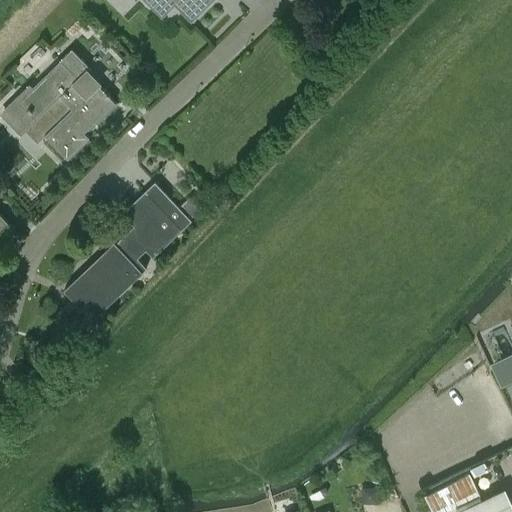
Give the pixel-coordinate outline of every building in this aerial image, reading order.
[(191,17),(208,0),(145,0),(158,12),(169,0),(191,21),(193,20),(191,17)] [(15,96),(2,108),(23,128),(23,129),(24,128),(27,125),(39,137),(41,138),(45,134),(67,157),(89,136),(85,131),(102,115),(105,118),(118,105),(98,85),(95,88),(83,76),(86,73),(90,69),(71,49),(33,86),(19,100),(15,96)] [(145,192),(146,193),(181,229),(191,220),(190,218),(179,207),(156,182),(145,192)] [(146,193),(135,203),(170,240),(181,229),(146,193)] [(187,200),(179,207),(190,218),(202,207),(195,200),(187,200)] [(124,214),(134,225),(159,251),(170,240),(135,203),(124,214)] [(0,234),(11,225),(0,213),(0,234)] [(159,251),(134,225),(116,243),(114,241),(64,289),(92,319),(146,268),(137,257),(145,249),(153,257),(159,251)] [(44,342),(27,358),(37,368),(45,378),(46,378),(63,363),(61,361),(54,353),(45,343),(44,342)] [(511,355),(492,365),(501,385),(511,379),(511,355)] [(18,372),(12,391),(34,399),(41,380),(18,372)] [(427,494),(435,511),(446,511),(480,496),(470,473),(427,494)] [(511,511),(511,507),(505,492),(461,511),(511,511)]
